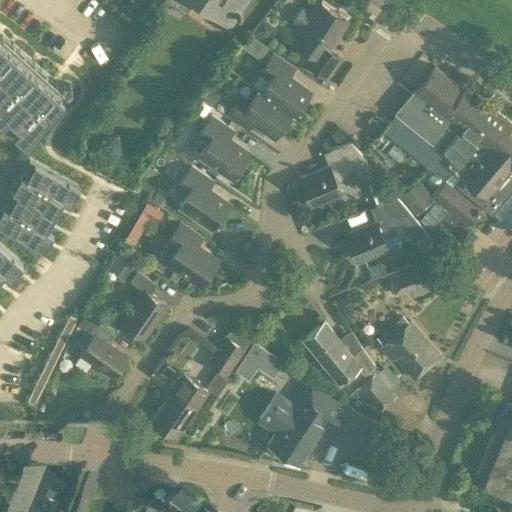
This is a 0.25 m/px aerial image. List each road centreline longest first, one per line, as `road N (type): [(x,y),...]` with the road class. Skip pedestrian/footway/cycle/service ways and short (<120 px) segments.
road 1 (residential): [(415,511),(477,339),(511,285)]
road 2 (residential): [(91,457),(111,407),(185,307),(250,294)]
road 3 (residential): [(272,185),(315,139),(399,9)]
road 4 (residential): [(102,195),(60,276),(0,341)]
road 5 (residential): [(250,294),(307,284),(309,268),(272,185)]
road 6 (residential): [(393,511),(235,479)]
road 7 (residential): [(235,479),(91,457)]
road 8 (tertiary): [(511,84),(399,9)]
